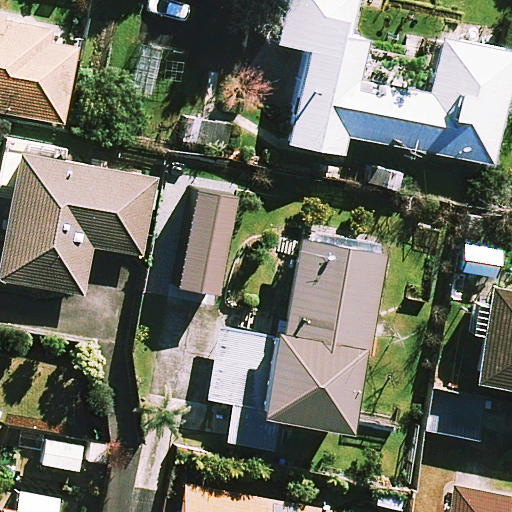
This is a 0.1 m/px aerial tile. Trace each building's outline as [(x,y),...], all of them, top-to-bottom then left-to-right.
[(352,0),(287,0),(279,48),(301,52),(284,146),(340,157),(344,138),(490,165),(511,54),(436,40),(425,97),(354,83),(362,40),(346,37),(352,0)] [(0,113),(62,125),(78,39),(0,24),(0,113)] [(223,114),(188,113),(187,145),(222,146),(223,114)] [(152,179),(17,156),(0,257),(0,282),(81,296),(89,248),(139,257),(152,179)] [(381,247),(295,233),(278,339),(217,329),(205,400),(230,404),(224,443),(271,451),(275,423),(344,435),(357,355),(363,356),(381,247)] [(511,294),(490,291),(473,387),(511,393),(511,294)] [(485,413),(430,401),(423,432),(478,444),(485,413)] [(80,445),(40,440),(37,466),(77,471),(80,445)] [(323,511),(184,486),(178,511),(323,511)] [(448,511),(511,511),(511,499),(452,489),(448,511)] [(61,511),(58,511),(60,500),(14,494),(13,505),(0,503),(0,511),(61,511)]
